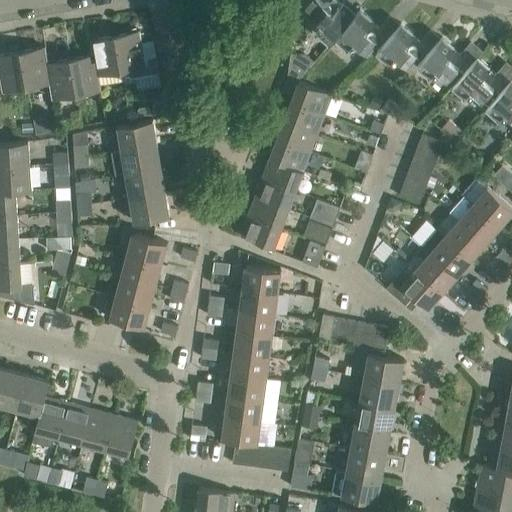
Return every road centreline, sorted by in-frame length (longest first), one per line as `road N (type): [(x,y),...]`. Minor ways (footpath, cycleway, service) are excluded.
road 1 (residential): [(170,377),(187,346),(207,235),(157,0)]
road 2 (residential): [(441,511),(446,488),(415,482),(434,363),(511,281)]
road 3 (residential): [(170,377),(0,330)]
road 4 (residential): [(154,511),(170,377)]
